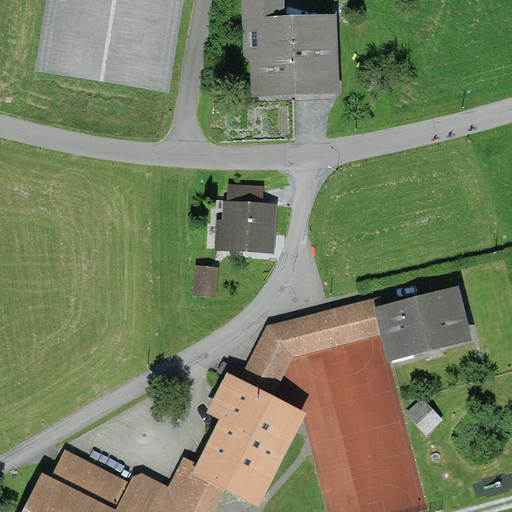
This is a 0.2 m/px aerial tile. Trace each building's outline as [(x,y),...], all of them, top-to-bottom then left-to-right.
[(166,92),(180,0),(49,0),(38,71),(166,92)] [(262,30),(265,84),(326,82),(323,27),(279,29),(277,0),(248,0),(250,30),(262,30)] [(267,247),(268,233),(273,233),(275,211),(259,209),(260,189),(230,188),(228,222),(219,222),(218,244),(267,247)] [(198,271),(196,293),(213,294),(215,272),(198,271)] [(465,337),(455,295),(382,313),(380,314),(385,331),(389,349),(411,344),(412,350),(465,337)] [(267,399),(290,355),(385,331),(380,314),(382,313),(379,301),(283,326),(286,339),(269,344),(263,341),(240,386),(229,380),(229,382),(215,410),(212,411),(229,420),(203,472),(201,471),(200,473),(221,484),(254,500),(254,498),(295,416),(298,415),(267,399)] [(207,511),(221,484),(200,473),(201,471),(192,466),(173,504),(142,489),(131,491),(130,489),(67,457),(52,487),(44,483),(29,511),(207,511)]
